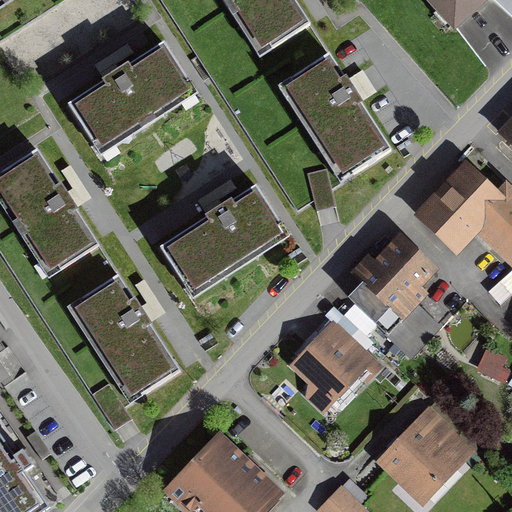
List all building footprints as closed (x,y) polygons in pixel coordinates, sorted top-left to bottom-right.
[(0,0),(0,8),(12,0),(0,0)] [(231,0),(266,54),(311,25),(294,0),(231,0)] [(494,0),(421,0),(457,40),(498,4),(494,0)] [(115,76),(69,106),(101,154),(197,90),(165,42),(124,70),(115,76)] [(330,55),(285,83),(347,180),(392,151),(353,91),(330,55)] [(511,122),(500,135),(511,144),(511,122)] [(37,149),(0,173),(0,200),(50,276),(99,244),(70,199),(37,149)] [(461,167),(417,212),(451,245),(471,224),(510,262),(511,260),(511,186),(507,181),(492,196),(461,167)] [(217,210),(161,247),(193,297),(289,235),(256,185),(226,205),(217,210)] [(427,268),(401,244),(352,298),(408,349),(432,323),(401,295),(427,268)] [(145,313),(118,273),(69,306),(132,402),(157,385),(182,369),(145,313)] [(368,359),(328,324),(293,365),(333,400),(368,359)] [(462,446),(427,414),(382,463),(416,495),(462,446)] [(36,434),(28,440),(43,462),(52,456),(36,434)] [(0,511),(41,511),(49,507),(29,478),(24,471),(31,466),(26,458),(21,451),(13,456),(0,436),(0,511)] [(255,511),(273,493),(217,440),(169,490),(192,511),(255,511)] [(359,511),(337,491),(318,511),(317,511),(359,511)]
